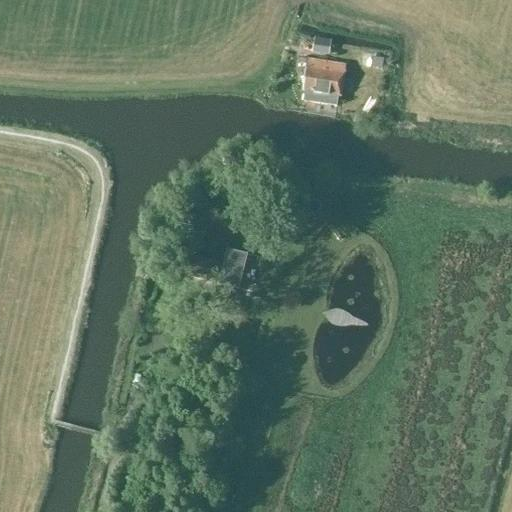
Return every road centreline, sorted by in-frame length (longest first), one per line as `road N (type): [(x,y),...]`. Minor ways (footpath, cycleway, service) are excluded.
road 1 (track): [(0,85),(269,87)]
road 2 (track): [(194,308),(149,360),(120,440)]
